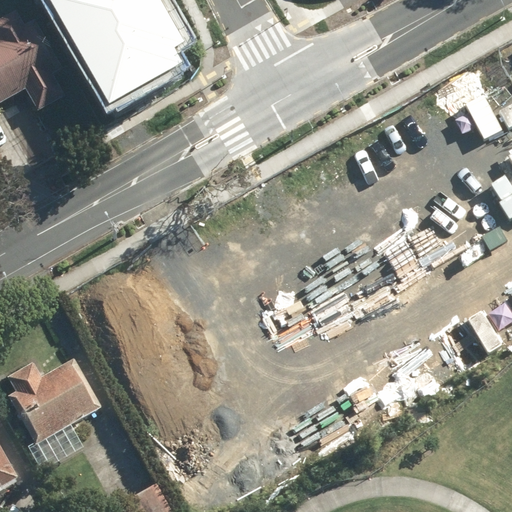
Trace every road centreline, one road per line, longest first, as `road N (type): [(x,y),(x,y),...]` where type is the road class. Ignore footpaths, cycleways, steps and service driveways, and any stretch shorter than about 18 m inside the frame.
road 1 (secondary): [(293,93),(0,257)]
road 2 (secondary): [(459,0),(293,93)]
